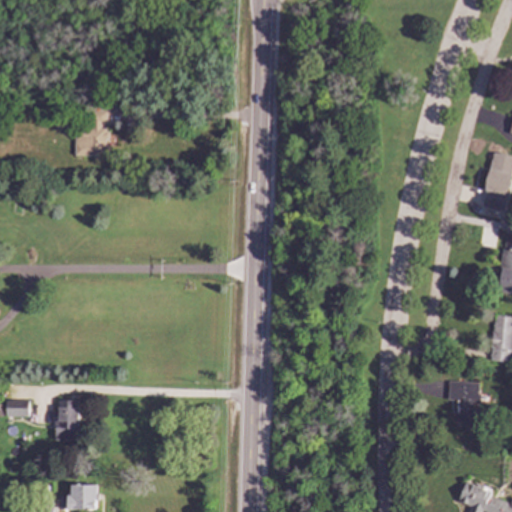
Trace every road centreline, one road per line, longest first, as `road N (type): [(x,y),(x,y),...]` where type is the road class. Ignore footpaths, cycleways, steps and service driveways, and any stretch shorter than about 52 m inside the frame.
road 1 (residential): [(390,511),(397,266),(436,105),(474,0)]
road 2 (tertiary): [(262,0),(251,511)]
